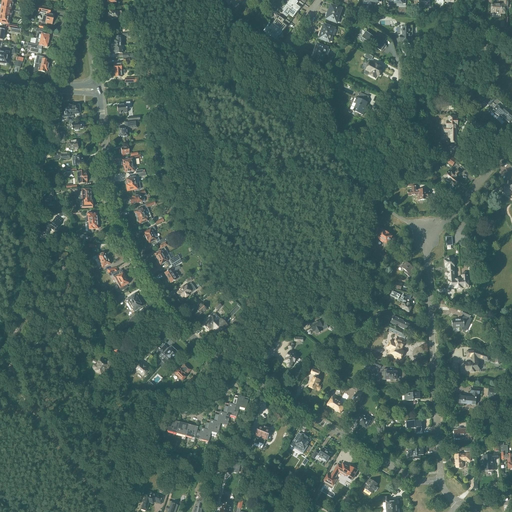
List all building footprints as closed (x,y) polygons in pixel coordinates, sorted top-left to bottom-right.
[(239,3),(236,0),(225,0),(229,6),(228,7),(230,9),(231,9),(232,9),(239,3)] [(297,13),(300,8),(296,5),(298,2),(294,0),(290,0),(287,6),(297,13)] [(491,13),(505,14),(505,8),(507,8),(508,0),(507,0),(504,0),(504,4),(500,4),(500,5),(491,4),(491,6),(491,13)] [(1,4),(0,8),(11,10),(12,7),(13,3),(2,2),(2,5),(1,4)] [(297,13),(287,6),(281,13),(287,18),(289,15),(293,18),(297,13)] [(329,7),(327,12),(339,16),(342,9),(333,6),(332,8),(329,7)] [(39,7),(38,12),(47,13),(47,14),(46,14),(46,16),(46,17),(43,16),(42,23),(45,23),(52,25),(54,15),(51,14),(52,12),(51,12),(51,13),(50,13),(51,9),(39,7)] [(0,8),(0,12),(0,13),(0,15),(10,18),(11,15),(10,15),(11,10),(0,8)] [(107,14),(107,17),(107,18),(110,18),(111,19),(113,19),(113,18),(117,18),(118,19),(121,19),(121,12),(117,12),(113,12),(112,12),(112,11),(111,11),(109,11),(109,13),(107,13),(107,14)] [(339,16),(327,12),(326,17),(328,18),(328,20),(337,23),(339,16)] [(0,23),(3,24),(5,24),(6,24),(6,27),(11,28),(19,30),(19,27),(17,27),(17,26),(9,24),(10,18),(0,15),(0,23)] [(283,31),(287,26),(283,23),(285,21),(279,16),(273,24),(283,31)] [(283,31),(273,24),(267,31),(271,34),(269,35),(276,41),(283,31)] [(402,43),(402,44),(410,44),(410,42),(413,42),(413,26),(405,25),(405,28),(402,28),(402,31),(402,33),(402,35),(402,36),(400,36),(400,43),(402,43)] [(322,27),(320,32),(332,36),(334,29),(325,26),(325,28),(322,27)] [(332,36),(320,32),(319,36),(321,37),(321,39),(329,43),(332,36)] [(367,33),(364,38),(377,47),(376,48),(380,50),(380,49),(381,49),(382,47),(381,46),(382,44),(384,42),(383,41),(385,38),(385,37),(380,34),(378,37),(376,36),(375,38),(368,33),(367,33)] [(111,41),(110,42),(111,46),(121,45),(121,42),(121,37),(115,38),(115,39),(111,39),(111,41)] [(36,38),(35,44),(39,45),(41,46),(47,47),(48,44),(48,43),(49,41),(36,38)] [(121,45),(111,46),(111,50),(112,50),(112,52),(116,52),(116,53),(122,53),(122,50),(121,50),(121,45)] [(315,46),(313,51),(325,55),(327,48),(318,45),(318,47),(315,46)] [(1,51),(0,58),(0,63),(4,64),(4,63),(8,64),(9,60),(8,59),(8,57),(8,54),(12,54),(12,53),(16,54),(17,48),(15,48),(13,48),(13,51),(8,50),(5,50),(5,52),(1,51)] [(325,55),(313,51),(311,56),(314,57),(313,59),(322,62),(325,55)] [(35,64),(48,67),(49,62),(47,62),(47,60),(45,59),(45,57),(37,56),(36,59),(36,60),(35,62),(35,63),(35,64)] [(381,68),(381,67),(375,64),(375,65),(370,63),(366,70),(371,72),(369,75),(375,78),(377,75),(379,76),(382,69),(381,68)] [(35,64),(34,68),(36,68),(35,72),(41,74),(42,72),(46,73),(47,71),(47,70),(48,70),(49,68),(48,67),(35,64)] [(482,95),(479,98),(483,101),(489,106),(492,102),(487,98),(491,94),(486,90),(482,95)] [(356,105),(353,111),(363,116),(367,107),(366,107),(368,103),(365,101),(366,100),(367,101),(369,97),(360,93),(358,97),(359,98),(359,99),(356,98),(355,99),(356,99),(355,102),(354,102),(354,103),(356,105)] [(126,105),(117,106),(118,115),(122,115),(122,114),(127,113),(126,109),(130,109),(129,102),(126,103),(126,105)] [(497,105),(493,110),(496,112),(494,114),(498,116),(504,123),(506,121),(509,123),(511,119),(511,117),(509,114),(504,111),(504,110),(497,105)] [(63,107),(62,107),(63,117),(67,117),(67,119),(70,119),(69,107),(69,106),(63,106),(63,107)] [(67,119),(66,119),(66,121),(73,121),(73,118),(73,114),(76,114),(76,116),(79,116),(79,109),(80,109),(80,108),(80,107),(80,106),(79,106),(78,106),(69,107),(70,119),(67,119)] [(442,136),(442,141),(443,141),(443,143),(456,143),(456,142),(456,125),(457,125),(457,126),(457,118),(457,119),(456,119),(456,117),(455,117),(455,116),(454,116),(450,116),(449,116),(449,117),(448,117),(448,122),(445,122),(445,121),(444,121),(444,122),(442,122),(442,128),(443,128),(443,129),(443,135),(443,136),(442,136)] [(119,134),(118,135),(118,136),(119,137),(120,137),(120,138),(127,137),(126,129),(137,128),(136,121),(124,122),(125,127),(119,127),(119,134)] [(69,144),(68,145),(69,147),(70,147),(70,150),(78,149),(77,140),(69,141),(69,144)] [(444,151),(438,155),(441,160),(447,155),(444,151)] [(75,156),(72,157),(72,166),(76,165),(84,164),(83,164),(84,163),(84,161),(83,160),(83,158),(82,156),(80,156),(80,154),(76,155),(76,156),(75,156)] [(450,156),(446,161),(452,166),(456,161),(450,156)] [(444,177),(443,179),(450,185),(452,183),(452,184),(453,184),(455,185),(456,185),(459,183),(459,181),(455,178),(457,177),(461,172),(458,169),(455,172),(451,168),(448,172),(444,176),(444,177)] [(126,181),(125,182),(126,185),(135,183),(136,183),(139,183),(138,177),(136,177),(135,177),(126,179),(126,181)] [(506,186),(502,191),(506,195),(510,190),(511,191),(511,184),(509,182),(507,182),(506,184),(506,186)] [(135,183),(126,185),(127,192),(136,190),(140,189),(139,183),(136,183),(135,183)] [(408,183),(407,187),(412,187),(412,189),(410,189),(410,191),(408,191),(408,193),(407,193),(408,194),(408,196),(416,196),(416,190),(416,186),(416,184),(408,183)] [(416,196),(416,197),(417,197),(418,201),(429,200),(429,196),(430,196),(429,190),(428,190),(428,189),(416,190),(416,196)] [(129,200),(130,204),(131,203),(131,205),(137,203),(137,204),(142,202),(145,201),(143,197),(146,195),(144,190),(139,192),(140,195),(129,198),(129,200)] [(143,208),(134,212),(135,214),(135,215),(135,216),(135,217),(136,217),(136,218),(146,214),(149,213),(147,207),(146,207),(145,204),(142,205),(143,208)] [(87,218),(85,218),(85,222),(96,221),(96,219),(96,216),(97,215),(97,214),(96,213),(87,214),(87,218)] [(137,219),(136,220),(137,221),(138,222),(139,225),(148,221),(149,224),(155,221),(154,218),(152,219),(149,213),(146,214),(136,218),(137,219)] [(44,225),(40,231),(46,235),(50,229),(53,231),(54,228),(56,230),(61,223),(62,221),(59,219),(56,217),(50,225),(48,224),(47,226),(44,225)] [(96,221),(85,222),(85,226),(87,225),(88,229),(88,230),(89,230),(89,233),(93,233),(93,229),(97,229),(98,228),(98,227),(97,226),(97,223),(96,223),(96,221)] [(145,232),(143,233),(144,235),(144,236),(145,238),(146,238),(154,234),(153,232),(155,231),(153,227),(150,229),(145,232)] [(375,231),(374,237),(377,238),(387,245),(390,240),(394,242),(396,239),(388,234),(387,233),(379,228),(376,227),(375,231)] [(146,239),(145,239),(146,241),(147,241),(147,242),(148,242),(148,243),(151,242),(156,240),(159,245),(165,242),(168,240),(166,237),(163,238),(159,241),(157,237),(156,237),(154,234),(146,238),(146,239)] [(161,250),(154,254),(155,257),(155,259),(156,260),(157,259),(157,260),(167,254),(168,254),(168,253),(167,254),(163,247),(167,245),(165,242),(159,245),(161,250)] [(51,253),(47,253),(47,261),(51,260),(51,259),(58,259),(67,259),(67,253),(62,253),(62,248),(58,248),(58,253),(51,254),(51,253)] [(94,257),(92,258),(93,261),(94,260),(95,260),(96,263),(107,258),(107,257),(107,256),(106,255),(104,252),(94,257)] [(157,260),(157,262),(158,263),(159,263),(160,266),(166,262),(168,267),(176,262),(180,260),(178,256),(173,258),(170,253),(167,254),(157,260)] [(445,259),(445,263),(445,264),(446,268),(446,267),(448,267),(448,270),(448,272),(447,272),(446,273),(445,274),(446,275),(448,276),(448,278),(449,280),(448,280),(448,281),(448,282),(448,283),(449,284),(449,288),(454,288),(454,289),(459,289),(463,288),(469,288),(468,275),(467,275),(467,273),(466,272),(463,273),(462,274),(462,275),(461,275),(461,279),(458,279),(455,279),(455,278),(454,269),(454,268),(453,258),(453,259),(451,259),(451,257),(447,258),(447,259),(445,259)] [(107,258),(96,263),(98,266),(99,265),(100,268),(110,264),(108,261),(109,261),(109,259),(108,258),(107,258)] [(170,270),(164,273),(168,280),(167,280),(169,283),(170,282),(170,283),(179,278),(175,271),(177,270),(180,268),(178,266),(182,263),(180,260),(176,262),(168,267),(170,270)] [(402,264),(400,266),(406,271),(404,273),(409,277),(413,273),(412,272),(414,269),(406,262),(403,265),(402,264)] [(116,268),(107,270),(108,274),(111,273),(117,283),(126,278),(125,277),(125,276),(125,275),(124,275),(123,273),(123,272),(122,272),(119,275),(117,271),(116,268)] [(126,278),(117,283),(121,290),(121,291),(121,290),(127,287),(128,287),(127,287),(126,285),(129,283),(128,281),(127,280),(127,279),(126,278)] [(180,291),(176,293),(177,294),(177,295),(178,297),(179,297),(181,299),(181,300),(188,295),(187,294),(189,292),(190,294),(196,290),(192,285),(192,286),(190,283),(188,285),(186,286),(183,288),(183,287),(179,290),(180,291)] [(391,290),(389,295),(403,302),(403,303),(400,308),(409,312),(412,307),(409,306),(410,304),(410,303),(408,302),(407,303),(406,304),(405,304),(406,301),(403,299),(404,297),(403,296),(404,293),(396,291),(395,292),(392,291),(391,290)] [(123,294),(110,301),(112,305),(117,303),(116,302),(125,298),(123,294)] [(126,299),(125,300),(127,302),(127,303),(126,304),(128,307),(139,300),(137,297),(138,296),(138,295),(138,294),(137,294),(136,294),(129,298),(126,299)] [(197,307),(191,312),(195,317),(196,316),(197,317),(198,317),(198,316),(199,316),(207,309),(201,303),(200,303),(201,301),(199,299),(195,303),(197,304),(196,305),(197,307)] [(139,300),(128,307),(132,313),(137,310),(136,310),(143,306),(144,306),(144,305),(144,304),(143,304),(143,303),(142,303),(141,303),(139,300)] [(348,303),(345,310),(353,314),(356,307),(348,303)] [(461,319),(452,320),(452,328),(462,327),(462,330),(466,332),(472,319),(470,318),(472,314),(463,310),(461,315),(462,315),(461,318),(461,319)] [(209,321),(204,326),(205,327),(205,328),(205,329),(206,329),(206,330),(207,330),(208,330),(209,330),(209,331),(210,331),(212,329),(218,323),(218,322),(221,319),(216,314),(213,317),(210,320),(208,321),(209,321)] [(136,315),(127,322),(129,325),(138,318),(136,315)] [(393,316),(390,323),(407,331),(409,326),(408,325),(408,324),(403,322),(403,321),(393,316)] [(218,323),(212,329),(217,334),(223,329),(223,328),(224,327),(224,328),(227,325),(226,324),(227,322),(223,318),(222,320),(221,319),(218,322),(218,323)] [(319,321),(310,326),(313,332),(315,331),(316,332),(317,334),(322,331),(320,328),(323,327),(327,324),(324,319),(320,321),(319,321)] [(64,339),(68,336),(63,328),(59,330),(64,339)] [(390,341),(387,348),(391,350),(389,355),(394,357),(395,356),(401,359),(404,352),(400,350),(404,343),(396,340),(394,343),(390,341)] [(164,355),(165,356),(162,360),(167,365),(171,361),(171,362),(178,354),(176,353),(177,352),(174,349),(173,350),(170,347),(168,350),(166,349),(167,348),(164,345),(160,350),(162,353),(163,352),(164,354),(164,355)] [(119,355),(124,358),(129,350),(124,347),(119,355)] [(471,363),(465,363),(465,371),(470,371),(470,372),(475,372),(475,370),(479,370),(479,362),(478,362),(477,357),(488,361),(489,356),(474,350),(467,351),(467,356),(471,356),(471,363)] [(291,351),(284,362),(287,364),(287,366),(288,367),(290,368),(292,367),(297,358),(297,357),(293,354),(294,353),(291,351)] [(108,370),(107,370),(111,364),(110,363),(107,361),(107,362),(106,361),(105,365),(98,361),(96,365),(94,365),(93,367),(93,369),(103,375),(105,371),(107,372),(108,370)] [(144,366),(140,363),(134,369),(135,370),(136,371),(138,373),(139,373),(142,376),(148,370),(145,367),(144,367),(143,367),(144,366)] [(184,363),(174,373),(182,380),(185,377),(184,376),(191,370),(184,363)] [(313,378),(309,387),(318,391),(320,390),(321,387),(320,386),(319,385),(320,381),(316,379),(317,377),(320,371),(313,368),(311,374),(314,375),(313,378)] [(383,372),(382,372),(382,380),(385,380),(386,380),(387,381),(390,381),(391,380),(396,380),(396,372),(388,372),(388,369),(383,369),(383,372)] [(197,381),(195,378),(192,376),(187,382),(189,384),(192,386),(197,381)] [(148,393),(148,392),(150,394),(153,390),(147,385),(144,388),(145,389),(144,390),(148,393)] [(460,400),(457,400),(458,407),(464,406),(464,404),(476,405),(477,394),(480,394),(480,389),(472,388),(471,393),(473,393),(472,398),(464,397),(460,396),(460,400)] [(489,390),(488,396),(490,398),(501,399),(502,389),(491,388),(489,390)] [(419,392),(403,394),(403,401),(413,401),(413,403),(418,403),(418,399),(419,399),(419,392)] [(339,402),(334,410),(335,410),(335,411),(337,412),(338,412),(341,414),(346,405),(344,403),(349,396),(344,393),(339,402)] [(333,396),(327,405),(330,407),(330,408),(331,409),(333,409),(334,410),(339,402),(335,400),(337,396),(334,394),(333,396)] [(234,395),(232,405),(235,406),(234,411),(238,412),(238,410),(239,407),(245,408),(245,409),(246,409),(248,401),(243,400),(244,397),(234,395)] [(225,419),(228,420),(229,418),(228,418),(229,415),(235,417),(236,417),(238,412),(234,411),(235,406),(232,405),(225,403),(223,413),(226,414),(225,419)] [(226,414),(223,413),(216,411),(213,421),(217,422),(215,427),(219,428),(219,426),(220,423),(226,425),(227,425),(228,420),(225,419),(226,414)] [(359,411),(356,417),(359,418),(359,419),(360,419),(358,424),(366,428),(368,424),(369,425),(373,419),(367,416),(366,418),(364,417),(366,415),(361,412),(359,411)] [(206,436),(209,437),(210,435),(210,434),(211,431),(216,433),(217,433),(219,428),(215,427),(217,422),(213,421),(206,419),(204,429),(204,430),(207,431),(206,436)] [(176,434),(179,422),(169,420),(167,431),(176,434)] [(421,421),(406,422),(406,430),(415,429),(415,434),(421,434),(421,421)] [(185,436),(188,425),(179,422),(176,434),(185,436)] [(195,438),(197,431),(198,427),(188,425),(185,436),(195,438)] [(250,433),(246,443),(251,444),(252,442),(257,444),(259,443),(259,442),(262,443),(264,444),(266,439),(265,439),(266,438),(269,430),(260,426),(257,434),(257,435),(257,436),(250,433)] [(204,430),(204,429),(200,428),(200,432),(197,431),(195,438),(200,440),(200,439),(208,442),(209,437),(206,436),(207,431),(204,430)] [(459,431),(454,431),(454,438),(454,439),(458,439),(458,438),(467,438),(467,439),(471,439),(471,428),(467,429),(459,429),(459,431)] [(295,438),(290,446),(294,448),(296,445),(305,450),(304,451),(305,451),(305,450),(308,446),(307,446),(311,440),(307,437),(307,436),(304,434),(303,435),(302,434),(298,441),(295,439),(298,435),(297,434),(295,438)] [(504,443),(499,443),(500,453),(501,453),(502,460),(506,459),(506,458),(508,458),(508,460),(508,469),(511,468),(511,453),(507,454),(507,453),(508,452),(507,445),(504,446),(504,443)] [(423,448),(406,449),(407,457),(414,457),(414,460),(420,459),(420,455),(423,455),(423,448)] [(312,457),(314,459),(315,459),(316,459),(318,459),(320,456),(323,458),(322,459),(325,462),(326,460),(327,461),(327,460),(331,454),(323,449),(320,453),(316,450),(312,457)] [(466,454),(455,455),(455,460),(455,461),(456,461),(456,468),(462,468),(462,461),(467,461),(467,462),(471,462),(470,460),(470,453),(466,454)] [(484,455),(482,455),(482,458),(484,458),(484,460),(485,468),(485,471),(486,471),(489,471),(494,470),(493,463),(492,463),(492,462),(492,460),(492,459),(498,459),(498,453),(491,453),(491,455),(484,455)] [(327,474),(324,480),(333,485),(336,480),(334,478),(334,477),(335,478),(338,472),(339,472),(339,471),(349,477),(348,479),(352,480),(353,478),(354,478),(355,476),(355,475),(357,471),(350,466),(349,465),(348,467),(344,464),(343,466),(341,465),(341,466),(338,464),(337,465),(331,475),(332,476),(331,477),(327,474)] [(177,469),(174,479),(179,480),(182,471),(177,469)] [(367,484),(364,489),(371,493),(373,490),(374,491),(376,492),(378,488),(377,487),(376,486),(377,484),(370,479),(366,484),(367,484)] [(163,497),(144,490),(143,495),(145,496),(141,506),(140,509),(146,511),(149,503),(151,504),(152,502),(160,504),(163,497)] [(196,502),(191,511),(205,511),(206,511),(202,510),(202,505),(209,499),(204,494),(196,502)] [(227,501),(228,497),(222,495),(220,502),(222,502),(220,511),(229,511),(232,502),(227,501)] [(389,495),(382,495),(382,499),(385,499),(386,510),(398,509),(398,505),(397,505),(397,501),(397,500),(396,500),(396,499),(395,499),(395,500),(394,500),(394,501),(390,501),(390,499),(389,499),(389,495)] [(171,503),(169,502),(165,511),(177,511),(179,507),(177,506),(171,503)]
